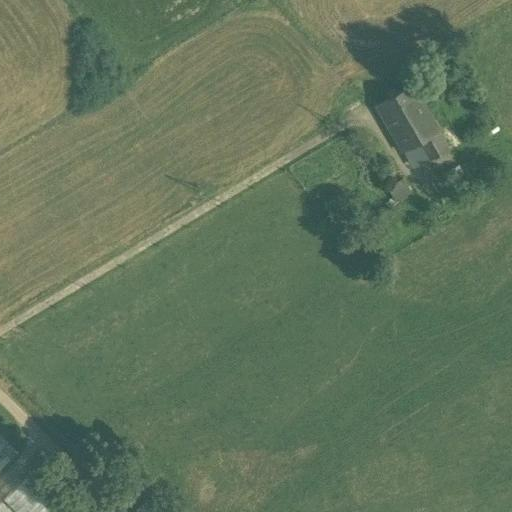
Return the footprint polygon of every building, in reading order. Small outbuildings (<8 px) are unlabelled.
[(412,85),(378,105),(403,149),(417,141),(438,129),(412,85)] [(438,129),(417,141),(429,160),(449,147),(438,129)] [(403,179),(388,188),(396,200),(410,190),(403,179)] [(0,470),(18,452),(0,433),(0,470)] [(0,499),(0,511),(56,511),(21,478),(0,499)]
